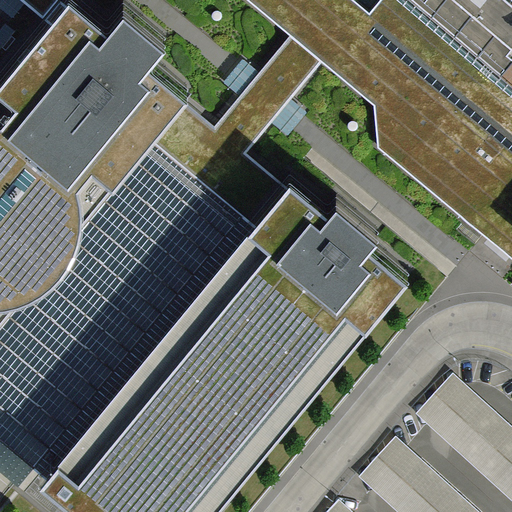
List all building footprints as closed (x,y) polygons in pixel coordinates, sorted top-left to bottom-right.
[(82,212),(180,95),(188,85),(150,54),(166,34),(126,0),(124,0),(108,19),(85,0),(58,0),(0,71),(0,310),(19,287),(29,284),(45,275),(58,264),(69,249),(78,231),(82,212)] [(252,0),(291,34),(323,59),(375,104),(379,146),(511,255),(511,89),(488,70),(499,55),(432,0),(380,0),(371,11),(357,0),(252,0)] [(432,0),(499,55),(511,66),(511,5),(505,0),(432,0)] [(323,59),(291,34),(261,69),(265,72),(260,77),(285,98),(289,93),(293,96),(323,59)] [(285,98),(260,77),(256,81),(254,80),(251,81),(249,83),(249,86),(250,88),(242,98),(239,95),(218,120),(250,147),(271,122),(268,119),(276,109),(278,110),(281,110),(283,108),(283,105),(282,102),(285,98)] [(0,402),(58,451),(283,180),(247,151),(250,147),(218,120),(216,124),(180,95),(82,212),(78,231),(69,249),(58,264),(45,275),(29,284),(19,287),(0,310),(0,402)] [(58,451),(41,471),(90,511),(206,511),(409,269),(371,237),(378,227),(337,193),(330,203),(291,171),(283,180),(58,451)] [(511,421),(458,370),(418,410),(511,496),(511,421)] [(0,436),(41,471),(58,451),(0,402),(0,436)] [(483,511),(399,435),(362,474),(402,511),(483,511)] [(356,511),(340,497),(326,511),(356,511)]
